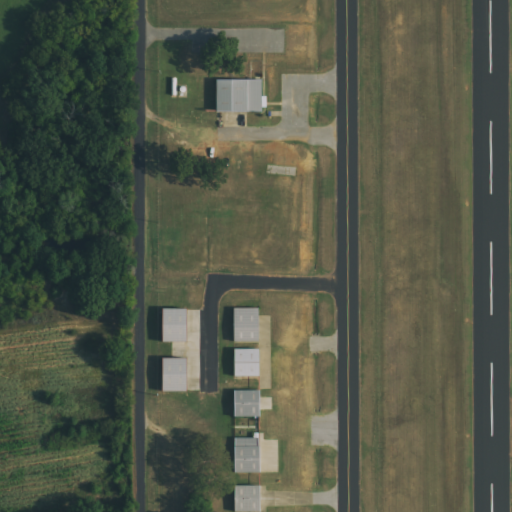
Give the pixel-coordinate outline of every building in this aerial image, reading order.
[(219,112),(264,112),(264,80),(219,80),(219,112)] [(234,342),(260,342),(260,308),(234,308),(234,342)] [(165,343),(191,343),(191,309),(165,309),(165,343)] [(262,349),(236,349),(236,377),(262,377),(262,349)] [(164,392),(191,392),(191,358),(164,358),(164,392)] [(262,391),(235,391),(235,417),(262,417),(262,391)] [(262,473),(262,439),(235,439),(235,473),(262,473)] [(262,511),(262,486),(236,486),(236,511),(262,511)]
